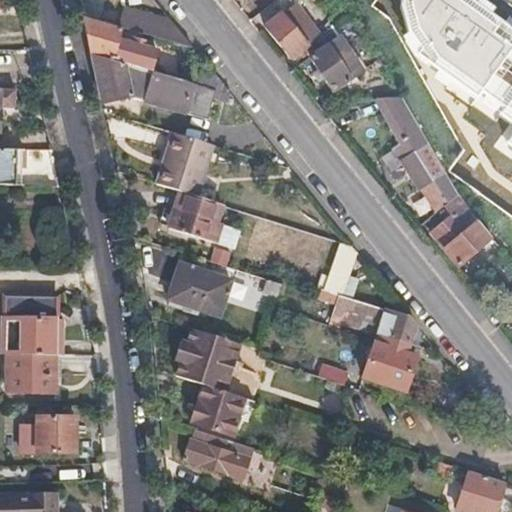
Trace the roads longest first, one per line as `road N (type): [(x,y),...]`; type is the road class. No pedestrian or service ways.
road 1 (residential): [(132,511),(112,267),(49,0)]
road 2 (residential): [(194,0),(511,389)]
